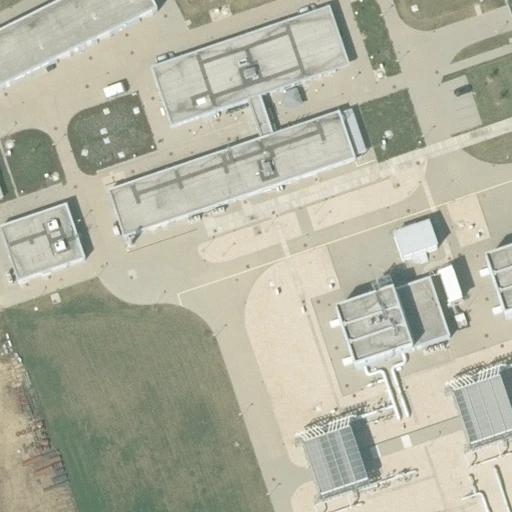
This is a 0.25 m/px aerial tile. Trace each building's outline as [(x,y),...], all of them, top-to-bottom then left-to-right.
[(149,0),(78,0),(0,39),(0,91),(156,13),(149,0)] [(329,9),(150,70),(171,132),(246,106),(259,145),(109,196),(125,241),(364,159),(349,116),(274,141),(260,101),(351,70),(329,9)] [(1,230),(19,284),(86,262),(68,208),(1,230)] [(392,239),(401,266),(438,253),(429,228),(417,232),(415,226),(402,230),(404,235),(392,239)] [(511,255),(487,264),(507,322),(511,320),(511,255)] [(451,274),(439,279),(450,311),(463,306),(451,274)] [(429,284),(336,315),(355,373),(364,370),(402,357),(449,342),(429,284)] [(379,493),(379,478),(327,480),(328,494),(379,493)]
